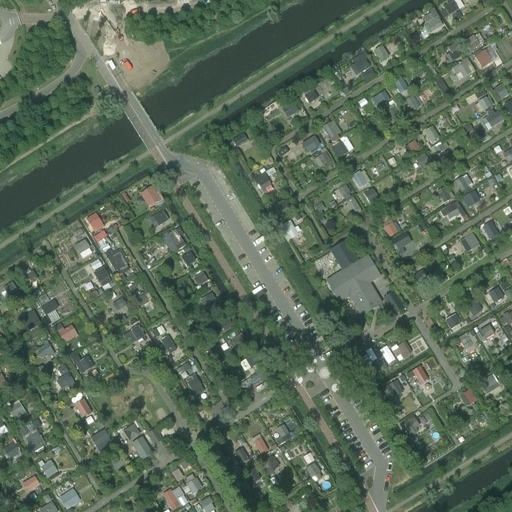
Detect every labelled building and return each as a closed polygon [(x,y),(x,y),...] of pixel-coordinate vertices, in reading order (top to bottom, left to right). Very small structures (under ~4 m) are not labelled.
[(458,11),(452,2),(443,8),(448,16),(458,11)] [(435,9),(422,17),(425,22),(438,14),(435,9)] [(500,12),(496,15),(503,25),(507,22),(500,12)] [(442,26),(437,17),(425,24),(430,33),(442,26)] [(477,47),(471,38),(464,43),(470,51),(477,47)] [(388,58),(381,46),(373,51),(380,62),(388,58)] [(460,58),(452,46),(448,48),(451,53),(444,57),(448,65),(460,58)] [(481,53),(474,58),(481,68),(488,64),(481,53)] [(369,68),(363,59),(353,65),(358,74),(369,68)] [(470,74),(464,64),(458,69),(463,78),(470,74)] [(372,68),(361,75),(365,80),(375,74),(372,68)] [(443,97),(449,95),(441,75),(435,78),(443,97)] [(407,90),(402,81),(395,86),(400,94),(407,90)] [(510,95),(504,85),(494,91),(500,101),(510,95)] [(317,99),(312,91),(303,96),(308,105),(317,99)] [(389,102),(384,92),(376,97),(382,106),(389,102)] [(419,108),(412,97),(404,102),(410,113),(419,108)] [(490,107),(485,99),(478,103),(483,112),(490,107)] [(511,114),(511,102),(511,101),(503,106),(509,116),(511,114)] [(300,115),(292,103),(280,111),(284,118),(290,114),(293,120),(300,115)] [(399,117),(394,109),(387,113),(392,122),(399,117)] [(500,123),(494,114),(484,121),(490,129),(500,123)] [(336,136),(329,123),(321,128),(329,140),(336,136)] [(438,138),(431,128),(424,132),(430,143),(438,138)] [(247,142),(242,135),(232,141),(236,149),(247,142)] [(313,138),(305,143),(310,152),(318,146),(313,138)] [(420,150),(415,142),(408,146),(413,155),(420,150)] [(347,152),(340,143),(333,147),(340,157),(347,152)] [(444,151),(441,145),(434,150),(437,155),(438,154),(440,156),(445,153),(444,151)] [(329,161),(324,153),(317,157),(322,166),(329,161)] [(428,163),(424,156),(417,160),(421,167),(428,163)] [(366,184),(359,173),(351,178),(358,189),(366,184)] [(271,185),(266,178),(264,175),(254,181),(256,184),(257,184),(262,192),(266,190),(265,189),(271,185)] [(471,186),(466,176),(452,185),(458,194),(471,186)] [(350,194),(345,185),(338,190),(343,198),(350,194)] [(151,188),(141,195),(149,207),(159,201),(151,188)] [(376,198),(371,190),(363,195),(368,204),(376,198)] [(454,198),(451,192),(447,195),(444,190),(437,195),(443,204),(454,198)] [(477,202),(471,193),(463,198),(469,207),(477,202)] [(359,209),(354,200),(347,205),(352,213),(359,209)] [(459,214),(453,204),(445,209),(448,214),(446,216),(449,220),(459,214)] [(168,221),(163,212),(153,218),(158,227),(168,221)] [(104,228),(96,214),(86,220),(94,234),(104,228)] [(297,236),(290,222),(282,227),(290,240),(297,236)] [(499,235),(491,223),(481,229),(490,241),(499,235)] [(397,234),(391,225),(384,229),(390,238),(397,234)] [(93,237),(97,242),(108,235),(104,230),(93,237)] [(175,231),(162,239),(170,252),(176,248),(178,250),(184,246),(175,231)] [(478,246),(472,235),(459,243),(466,254),(478,246)] [(406,247),(401,238),(392,243),(397,252),(406,247)] [(89,248),(84,241),(75,247),(79,254),(89,248)] [(369,283),(379,277),(367,256),(352,265),(352,263),(357,260),(345,242),(330,251),(341,270),(346,267),(347,268),(325,281),(338,302),(348,296),(361,317),(381,304),(369,283)] [(195,263),(189,253),(180,258),(186,268),(195,263)] [(126,266),(119,254),(113,258),(119,270),(126,266)] [(108,278),(104,269),(94,274),(99,283),(108,278)] [(38,280),(33,271),(23,277),(29,286),(38,280)] [(423,280),(419,273),(413,276),(418,283),(423,280)] [(207,281),(203,274),(194,279),(198,286),(207,281)] [(17,293),(11,283),(3,288),(9,298),(17,293)] [(503,299),(497,289),(488,295),(494,305),(503,299)] [(45,293),(36,299),(40,307),(50,301),(45,293)] [(403,309),(394,293),(383,299),(393,315),(403,309)] [(211,305),(221,300),(217,294),(208,300),(211,305)] [(147,303),(143,296),(134,301),(138,308),(147,303)] [(126,306),(122,299),(113,305),(117,312),(126,306)] [(481,311),(475,300),(466,306),(472,317),(481,311)] [(58,308),(54,301),(41,308),(45,316),(58,308)] [(24,334),(40,324),(33,311),(16,321),(24,334)] [(511,324),(511,312),(499,321),(502,326),(506,324),(508,327),(511,324)] [(234,324),(228,315),(218,321),(223,330),(234,324)] [(460,325),(455,316),(444,322),(450,331),(460,325)] [(144,337),(138,327),(131,331),(138,341),(144,337)] [(163,327),(153,331),(156,336),(165,332),(163,327)] [(493,335),(488,327),(479,332),(484,341),(493,335)] [(71,336),(67,329),(58,334),(62,341),(71,336)] [(236,348),(245,343),(241,336),(232,341),(236,348)] [(173,346),(168,337),(161,341),(166,350),(173,346)] [(467,338),(460,342),(464,349),(471,345),(467,338)] [(395,345),(390,348),(398,362),(409,355),(408,354),(410,353),(404,343),(397,347),(395,345)] [(52,351),(48,344),(39,350),(43,357),(52,351)] [(259,365),(253,356),(246,360),(251,369),(259,365)] [(376,364),(380,372),(388,368),(384,360),(376,364)] [(91,374),(85,362),(77,367),(84,378),(91,374)] [(420,367),(405,375),(408,380),(414,376),(417,382),(425,377),(420,367)] [(484,390),(497,383),(492,375),(479,383),(484,390)] [(71,383),(67,376),(57,383),(61,389),(71,383)] [(200,386),(196,378),(192,380),(190,377),(184,380),(191,391),(200,386)] [(395,382),(388,386),(393,394),(400,390),(395,382)] [(468,390),(463,394),(470,405),(475,402),(468,390)] [(84,404),(77,409),(82,418),(90,414),(84,404)] [(22,412),(17,405),(8,410),(13,418),(22,412)] [(415,428),(419,426),(414,419),(405,425),(411,435),(417,431),(415,428)] [(291,438),(283,424),(275,429),(283,443),(291,438)] [(129,441),(139,435),(133,425),(123,431),(129,441)] [(161,440),(155,430),(147,435),(153,445),(161,440)] [(35,433),(26,439),(34,452),(38,450),(36,447),(41,444),(35,433)] [(109,444),(102,433),(91,440),(98,451),(109,444)] [(152,454),(142,438),(131,445),(141,461),(152,454)] [(266,449),(260,439),(253,443),(259,453),(266,449)] [(20,451),(14,442),(1,450),(7,459),(20,451)] [(248,459),(241,449),(234,454),(240,464),(248,459)] [(307,462),(313,459),(310,453),(304,456),(307,462)] [(124,468),(117,456),(108,461),(116,473),(124,468)] [(273,458),(266,462),(271,469),(277,465),(273,458)] [(56,473),(50,463),(41,469),(46,478),(56,473)] [(320,473),(314,463),(305,470),(310,479),(320,473)] [(253,469),(246,474),(251,482),(258,477),(253,469)] [(38,485),(34,478),(25,483),(29,490),(38,485)] [(201,488),(196,479),(185,485),(191,494),(201,488)] [(180,508),(169,490),(162,495),(172,511),(180,508)] [(70,507),(77,503),(70,493),(64,497),(70,507)] [(209,511),(215,509),(209,497),(199,503),(203,511),(209,511)] [(57,511),(51,503),(39,511),(57,511)]
